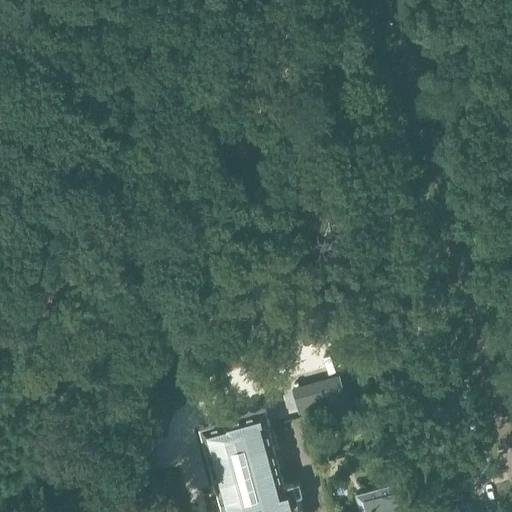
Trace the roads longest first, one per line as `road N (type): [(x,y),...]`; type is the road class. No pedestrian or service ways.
road 1 (secondary): [(328,0),(458,511)]
road 2 (secondary): [(494,511),(364,0)]
